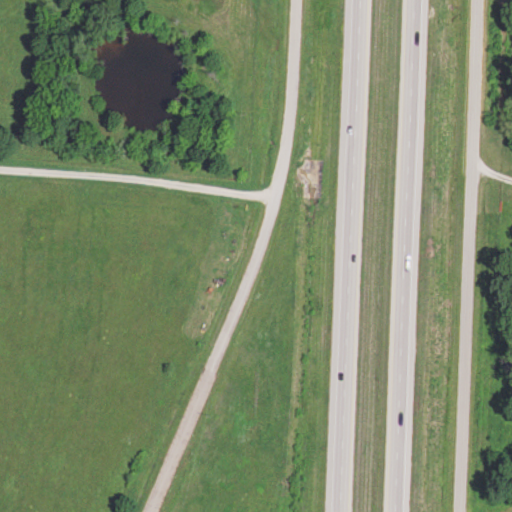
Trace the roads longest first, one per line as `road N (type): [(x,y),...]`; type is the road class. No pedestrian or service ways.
road 1 (residential): [(151,511),(277,196),(290,142),(296,0)]
road 2 (motorway): [(394,511),(415,0)]
road 3 (residential): [(459,511),(479,0)]
road 4 (motorway): [(361,0),(342,511)]
